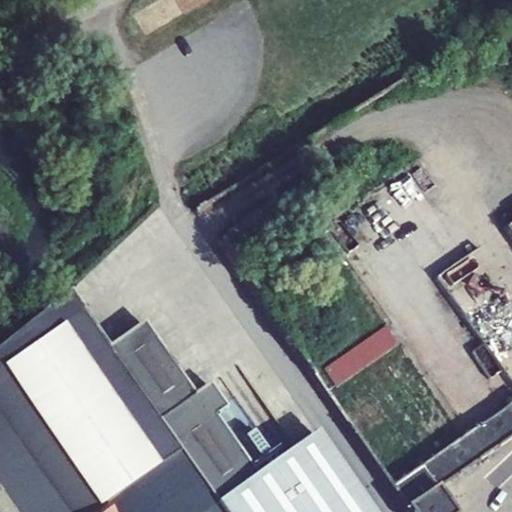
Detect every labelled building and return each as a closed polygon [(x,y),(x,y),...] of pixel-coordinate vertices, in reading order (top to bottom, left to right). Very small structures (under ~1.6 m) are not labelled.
[(367,511),(314,435),(254,478),(212,418),(223,410),(206,387),(192,397),(141,325),(105,350),(66,295),(0,348),(0,511),(367,511)] [(338,386),(400,343),(387,325),(325,368),(338,386)] [(472,466),(511,438),(511,403),(456,442),(472,466)] [(456,442),(417,469),(433,493),(472,466),(456,442)] [(446,511),(433,493),(417,469),(387,490),(402,511),(446,511)]
